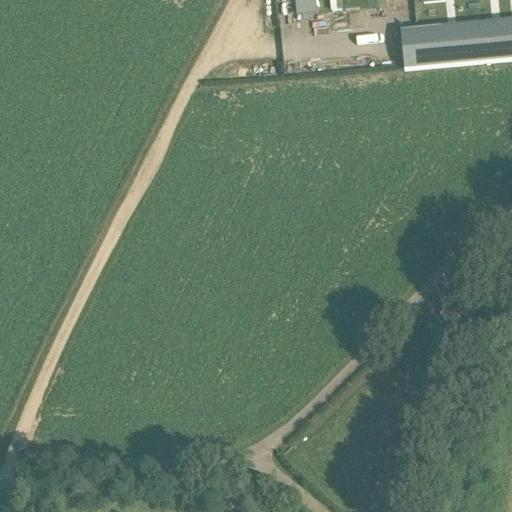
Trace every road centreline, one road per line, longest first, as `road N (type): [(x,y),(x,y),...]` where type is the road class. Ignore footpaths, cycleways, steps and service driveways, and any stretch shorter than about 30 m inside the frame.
road 1 (unclassified): [(0,494),(16,456),(255,455),(286,437),(511,212)]
road 2 (track): [(16,456),(113,240),(239,0)]
